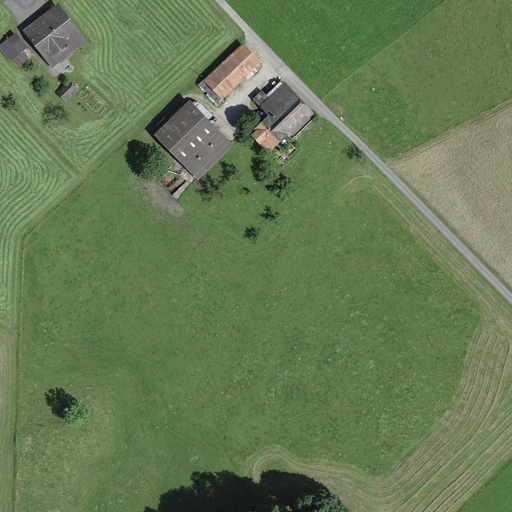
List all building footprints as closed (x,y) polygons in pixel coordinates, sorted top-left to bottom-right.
[(72,51),(83,43),(61,14),(38,31),(33,26),(26,31),(33,40),(31,42),(35,48),(38,46),(51,62),(69,48),(72,51)] [(0,46),(10,60),(13,58),(24,49),(14,35),(0,45),(0,46)] [(243,46),(202,84),(217,101),(259,63),(243,46)] [(26,48),(24,49),(13,58),(21,66),(28,60),(25,56),(29,53),(26,48)] [(58,93),(65,100),(75,90),(68,83),(58,93)] [(271,146),(286,131),(293,139),(316,116),(294,93),(256,132),(271,146)] [(197,175),(225,148),(218,141),(222,136),(191,104),(170,125),(164,119),(158,125),(164,131),(158,136),(197,175)]
